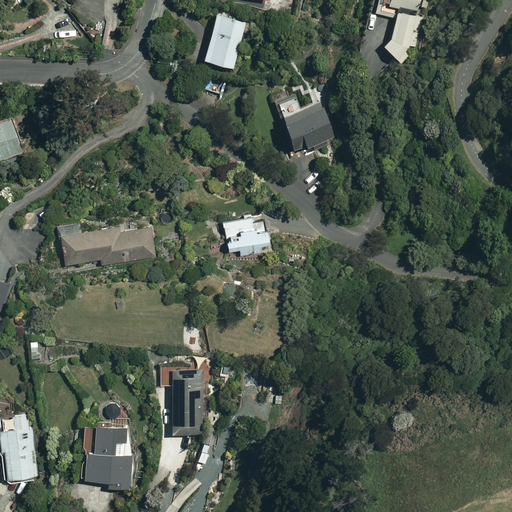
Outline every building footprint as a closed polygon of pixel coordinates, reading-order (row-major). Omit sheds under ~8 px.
[(376,0),(374,3),(372,11),(392,17),(386,36),(379,44),(400,63),(414,47),(416,47),(424,18),(412,15),(416,0),(376,0)] [(245,21),(213,11),(198,55),(230,66),(245,21)] [(328,134),(315,84),(270,96),(275,112),(273,113),(282,147),(308,140),(309,147),(324,142),(322,135),(328,134)] [(0,156),(20,150),(7,115),(0,117),(0,156)] [(264,240),(257,212),(220,221),(224,238),(222,238),(224,249),(237,246),(239,256),(259,251),(257,242),(264,240)] [(114,228),(113,220),(92,223),(92,225),(56,231),(61,263),(98,258),(99,264),(154,256),(150,223),(114,228)] [(0,319),(0,320),(10,283),(0,280),(0,319)] [(200,367),(158,366),(157,382),(167,383),(167,430),(199,430),(200,367)] [(29,413),(0,415),(0,474),(1,483),(38,481),(35,453),(42,453),(41,435),(31,436),(29,413)] [(125,425),(93,423),(91,449),(81,448),(79,475),(104,477),(103,484),(128,486),(130,452),(123,451),(125,425)]
